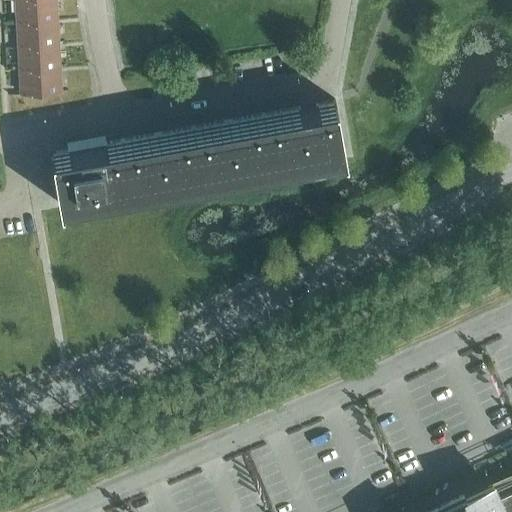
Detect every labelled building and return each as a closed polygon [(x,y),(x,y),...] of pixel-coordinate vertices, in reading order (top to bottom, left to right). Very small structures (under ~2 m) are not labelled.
[(56,18),(54,0),(14,0),(16,20),(56,18)] [(57,42),(56,18),(16,20),(17,44),(57,42)] [(59,66),(57,42),(17,44),(19,68),(59,66)] [(60,90),(59,66),(19,68),(20,93),(60,90)] [(342,152),(344,151),(334,100),(333,100),(333,101),(52,152),(51,151),(50,151),(59,203),(61,202),(61,201),(342,151),(342,152)] [(511,511),(511,482),(497,489),(491,474),(461,488),(468,503),(448,511),(412,511),(409,511),(511,511)]
